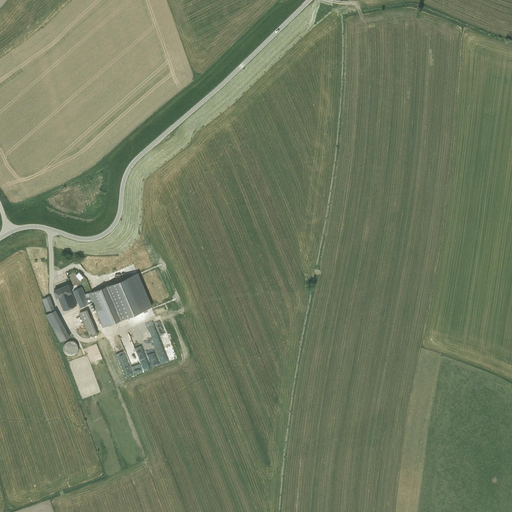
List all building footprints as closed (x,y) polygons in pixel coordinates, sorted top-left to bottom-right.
[(93,302),(103,327),(151,308),(136,275),(85,294),(83,287),(72,291),(79,307),(93,302)] [(68,284),(54,290),(56,297),(57,297),(63,310),(77,305),(71,292),(71,291),(68,284)] [(50,295),(42,298),(44,304),(52,301),(50,295)] [(68,337),(54,309),(45,314),(59,341),(68,337)] [(89,331),(90,334),(94,332),(87,309),(80,311),(86,332),(89,331)] [(156,358),(164,357),(159,324),(139,328),(141,344),(146,343),(147,347),(144,347),(143,346),(137,347),(137,350),(138,350),(139,356),(150,354),(150,352),(148,352),(148,349),(154,348),(155,355),(141,358),(143,369),(156,367),(155,364),(156,363),(156,358)] [(66,339),(61,349),(72,354),(77,344),(66,339)]
